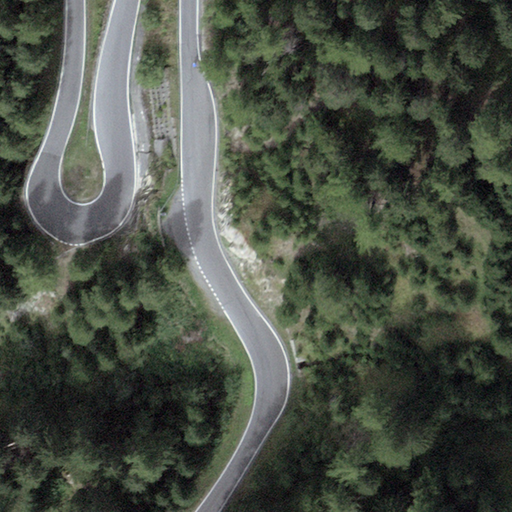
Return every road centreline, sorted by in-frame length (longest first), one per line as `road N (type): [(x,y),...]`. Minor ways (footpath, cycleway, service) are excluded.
road 1 (secondary): [(206,511),(256,433),(273,388),(267,351),(202,235),(190,0)]
road 2 (secondary): [(128,0),(114,62),(118,186),(112,207),(74,225),(50,205),(46,168),(66,114),(75,0)]
